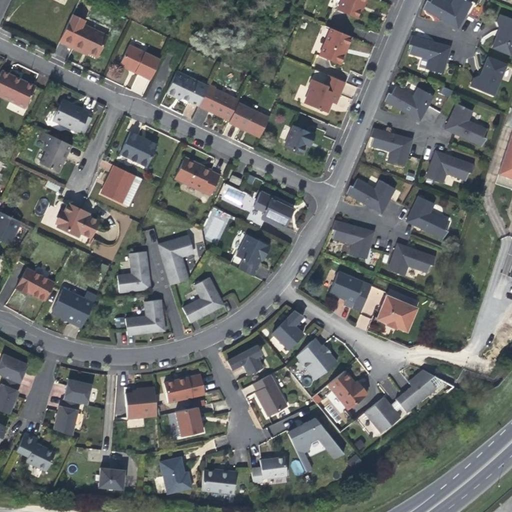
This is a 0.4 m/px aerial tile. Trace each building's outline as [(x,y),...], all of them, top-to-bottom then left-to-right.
[(354,23),(360,8),(362,3),(364,4),(365,0),(340,0),(334,15),(354,23)] [(425,0),(423,7),(444,19),(445,17),(452,21),(451,22),(459,26),(466,13),(472,1),(469,0),(452,0),(451,3),(446,0),(425,0)] [(491,47),(510,54),(511,48),(511,18),(500,13),(496,21),(499,31),(497,36),(495,36),(491,47)] [(76,16),(72,14),(63,32),(59,41),(63,43),(72,47),(80,51),(81,49),(96,56),(106,36),(83,24),(85,20),(76,16)] [(330,28),(318,55),(339,63),(344,51),(350,36),(330,28)] [(449,47),(441,45),(440,46),(433,43),(433,41),(411,35),(407,45),(409,46),(407,54),(420,58),(418,67),(425,69),(442,74),(445,62),(449,47)] [(151,76),(159,60),(128,45),(120,63),(135,70),(134,72),(149,80),(151,76)] [(487,56),(482,67),(484,68),(482,73),(473,77),(470,86),(493,95),(506,64),(487,56)] [(131,71),(134,72),(135,70),(120,63),(119,65),(131,71)] [(0,98),(8,102),(23,109),(33,86),(15,78),(0,70),(0,98)] [(207,85),(177,70),(169,85),(166,92),(175,96),(176,94),(180,96),(198,105),(198,103),(200,100),(207,85)] [(134,74),(128,89),(143,95),(149,80),(134,74)] [(331,101),(333,102),(336,93),(339,94),(344,81),(327,74),(324,83),(312,78),(308,86),(311,87),(305,101),(327,111),(331,101)] [(419,85),(413,94),(404,88),(393,82),(392,82),(385,99),(386,99),(405,111),(407,109),(413,113),(412,114),(420,118),(428,105),(434,94),(419,85)] [(215,87),(208,84),(207,85),(200,100),(198,103),(205,106),(204,108),(229,120),(231,116),(238,102),(239,100),(214,88),(215,87)] [(81,134),(85,125),(81,123),(84,116),(86,112),(80,109),(81,108),(73,104),(72,106),(59,100),(49,121),(76,133),(77,132),(81,134)] [(259,112),(238,102),(231,116),(229,120),(228,122),(237,126),(243,129),(244,127),(251,130),(260,134),(268,117),(259,112)] [(445,127),(453,131),(454,130),(456,131),(461,134),(461,135),(482,145),(485,137),(483,136),(486,128),(468,119),(472,110),(456,102),(445,127)] [(307,139),(310,140),(314,133),(292,123),(283,144),(301,152),(305,144),(307,139)] [(244,127),(243,129),(259,136),(260,134),(251,130),(244,127)] [(373,128),(370,136),(373,136),(370,145),(375,146),(390,151),(387,162),(403,167),(407,154),(411,140),(403,138),(402,139),(396,137),(397,135),(374,128),(373,128)] [(511,128),(498,173),(511,177),(511,128)] [(59,159),(66,144),(40,132),(36,139),(44,143),(41,151),(43,152),(37,164),(55,172),(62,160),(59,159)] [(144,168),(154,145),(142,140),(127,132),(117,155),(144,168)] [(69,145),(66,144),(59,159),(62,160),(64,156),(69,145)] [(443,156),(443,155),(434,152),(425,177),(442,183),(445,173),(465,180),(468,172),(471,173),(474,165),(452,157),(451,159),(446,157),(443,156)] [(208,196),(216,181),(218,176),(208,172),(209,171),(200,167),(199,168),(195,166),(196,165),(182,158),(172,178),(208,196)] [(119,204),(133,176),(112,166),(107,175),(98,194),(119,204)] [(232,177),(229,176),(227,181),(230,183),(236,185),(238,180),(232,177)] [(351,181),(346,191),(348,192),(367,203),(369,201),(375,205),(374,206),(382,210),(389,197),(396,186),(381,177),(376,186),(358,176),(354,183),(352,182),(351,181)] [(48,181),(45,187),(58,192),(60,186),(48,181)] [(257,229),(262,220),(281,229),(287,217),(290,209),(273,201),(268,199),(269,197),(257,191),(251,206),(243,222),(257,229)] [(406,219),(415,223),(415,222),(423,226),(422,228),(443,238),(447,230),(444,229),(448,221),(430,212),(434,203),(418,194),(411,209),(406,219)] [(76,208),(66,203),(64,207),(61,213),(56,224),(55,226),(65,231),(64,232),(70,235),(75,237),(77,233),(89,238),(90,236),(92,232),(94,226),(96,222),(85,216),(80,214),(82,211),(76,208)] [(214,207),(200,237),(216,245),(231,215),(214,207)] [(0,241),(7,245),(19,222),(10,218),(0,212),(0,241)] [(61,213),(59,212),(53,223),(56,224),(61,213)] [(337,222),(334,221),(331,231),(333,231),(333,232),(331,240),(337,242),(351,245),(349,255),(365,259),(369,248),(372,232),(364,230),(363,231),(356,229),(357,227),(337,222)] [(186,236),(156,245),(159,253),(161,259),(162,266),(164,272),(166,279),(168,285),(177,282),(182,281),(185,280),(181,263),(180,263),(180,261),(178,255),(190,252),(186,236)] [(255,265),(258,259),(259,256),(262,257),(268,246),(259,242),(258,243),(244,236),(234,256),(231,255),(227,264),(251,276),(256,266),(255,265)] [(405,247),(406,247),(396,243),(387,269),(404,275),(407,265),(427,272),(430,264),(433,265),(436,256),(414,249),(413,250),(408,248),(405,247)] [(144,251),(129,253),(129,255),(131,274),(117,276),(119,293),(149,289),(148,281),(146,263),(144,251)] [(43,302),(52,284),(25,270),(14,290),(24,295),(25,293),(32,296),(43,302)] [(364,283),(341,273),(336,286),(333,294),(348,300),(346,304),(354,308),(364,283)] [(213,291),(207,279),(197,284),(193,286),(192,286),(199,299),(181,308),(188,323),(193,321),(205,314),(210,312),(220,307),(213,291)] [(371,286),(361,312),(372,317),(383,290),(371,286)] [(79,328),(93,300),(84,295),(82,299),(61,289),(50,311),(64,318),(72,322),(70,324),(79,328)] [(391,323),(396,325),(406,329),(415,307),(386,295),(377,317),(387,321),(391,323)] [(163,331),(159,300),(142,302),(144,317),(124,319),(126,335),(151,332),(163,331)] [(285,319),(270,333),(286,349),(301,335),(295,329),(291,325),(293,323),(294,324),(300,318),(302,316),(294,310),(289,315),(287,317),(288,318),(286,320),(285,319)] [(355,326),(366,330),(370,318),(360,314),(355,326)] [(322,371),(334,361),(327,352),(323,348),(320,344),(318,346),(313,340),(312,338),(302,348),(303,349),(322,371)] [(231,358),(226,361),(230,369),(231,370),(242,364),(244,369),(247,374),(261,367),(258,360),(261,359),(254,346),(237,354),(231,358)] [(10,357),(2,354),(0,357),(0,376),(0,377),(1,377),(17,384),(21,373),(25,364),(10,357)] [(401,393),(394,398),(406,412),(411,407),(435,387),(428,379),(435,373),(423,367),(410,378),(408,380),(411,384),(401,393)] [(352,384),(354,383),(343,370),(326,385),(346,409),(366,393),(358,384),(354,387),(352,384)] [(287,405),(270,374),(253,383),(259,394),(257,395),(259,398),(269,416),(287,405)] [(14,390),(17,384),(1,377),(0,377),(0,376),(0,410),(7,414),(11,404),(9,403),(10,400),(11,398),(12,398),(15,391),(14,390)] [(198,376),(187,378),(187,380),(174,383),(173,381),(162,384),(166,403),(203,395),(200,383),(198,376)] [(63,388),(60,400),(77,404),(83,405),(88,385),(65,379),(63,388)] [(242,389),(245,395),(255,391),(252,385),(242,389)] [(155,416),(154,400),(153,389),(141,390),(135,391),(135,394),(123,395),(125,419),(155,416)] [(381,432),(399,417),(385,399),(383,397),(364,412),(381,432)] [(77,404),(60,400),(58,407),(57,406),(55,414),(56,415),(55,418),(55,420),(52,419),(50,429),(69,436),(77,404)] [(196,407),(174,412),(179,436),(200,431),(201,431),(201,429),(199,419),(196,407)] [(298,430),(288,436),(301,461),(306,457),(311,453),(312,446),(319,440),(335,459),(344,453),(315,418),(302,425),(302,428),(298,430)] [(269,426),(273,435),(287,429),(283,420),(269,426)] [(33,439),(23,434),(14,451),(27,457),(24,462),(45,472),(53,454),(33,444),(35,440),(33,439)] [(260,460),(260,466),(251,467),(253,482),(263,481),(262,477),(286,474),(283,457),(267,459),(260,460)] [(309,478),(314,474),(306,457),(301,461),(309,478)] [(190,488),(188,478),(183,479),(182,473),(180,465),(179,458),(158,462),(165,494),(190,488)] [(290,463),(296,476),(305,471),(299,459),(290,463)] [(109,470),(99,469),(97,488),(120,490),(123,471),(109,470)] [(236,472),(220,470),(220,473),(214,472),(204,471),(201,490),(233,494),(236,472)]
